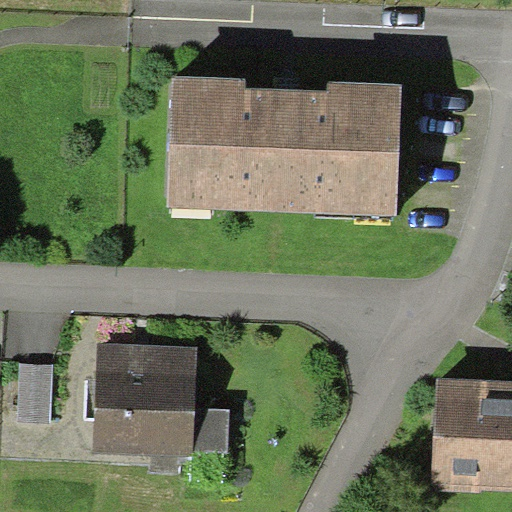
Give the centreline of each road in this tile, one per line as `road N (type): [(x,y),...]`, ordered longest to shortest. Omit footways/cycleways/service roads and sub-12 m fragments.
road 1 (residential): [(0,280),(449,304)]
road 2 (residential): [(449,304),(371,420),(325,511)]
road 3 (residential): [(511,134),(485,234),(449,304)]
